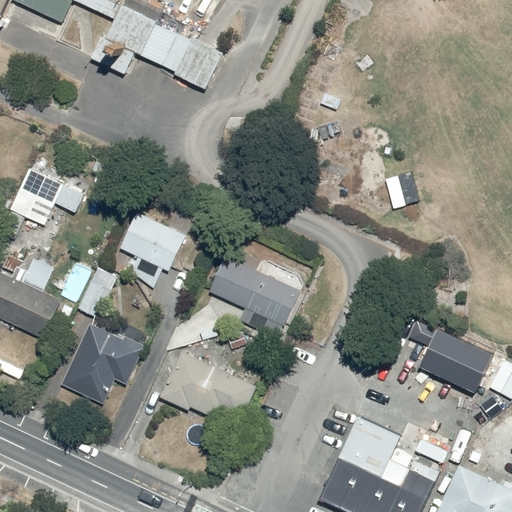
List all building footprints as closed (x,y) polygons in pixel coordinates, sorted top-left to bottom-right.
[(76,0),(22,0),(65,22),(76,0)] [(232,53),(127,0),(125,0),(104,41),(211,95),(232,53)] [(48,146),(15,206),(49,225),(62,203),(80,213),(101,176),(48,146)] [(126,246),(138,252),(130,267),(166,285),(191,233),(142,211),(126,246)] [(216,289),(250,305),(243,319),(283,338),(306,289),(233,254),(216,289)] [(49,292),(57,275),(37,263),(27,280),(6,269),(0,279),(0,310),(51,337),(61,319),(70,323),(79,307),(49,292)] [(122,273),(103,264),(83,306),(102,315),(122,273)] [(421,320),(403,361),(461,387),(480,346),(421,320)] [(97,321),(66,379),(109,403),(122,379),(132,384),(150,349),(97,321)] [(194,345),(167,393),(195,409),(198,403),(239,426),(262,383),(194,345)] [(345,415),(303,503),(322,511),(426,511),(444,474),(390,449),(395,438),(345,415)] [(511,511),(511,484),(468,460),(441,511),(511,511)]
